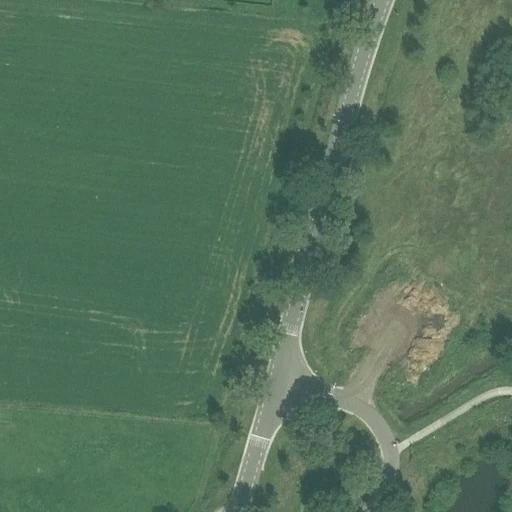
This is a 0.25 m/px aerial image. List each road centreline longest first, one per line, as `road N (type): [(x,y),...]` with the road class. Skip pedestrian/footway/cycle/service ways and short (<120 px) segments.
road 1 (tertiary): [(275,381),(382,0)]
road 2 (unclassified): [(366,511),(388,478),(390,454),(379,427),(347,401),(275,381)]
road 3 (tertiary): [(237,511),(275,381)]
road 4 (track): [(347,401),(418,297)]
